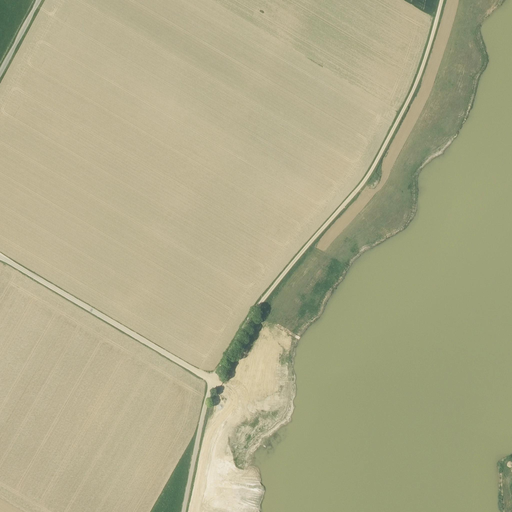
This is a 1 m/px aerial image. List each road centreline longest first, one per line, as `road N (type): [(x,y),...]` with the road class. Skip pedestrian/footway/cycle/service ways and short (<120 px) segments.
road 1 (track): [(212,380),(261,299),(367,178),(412,92),(441,0)]
road 2 (unclassified): [(183,511),(212,380),(0,257)]
